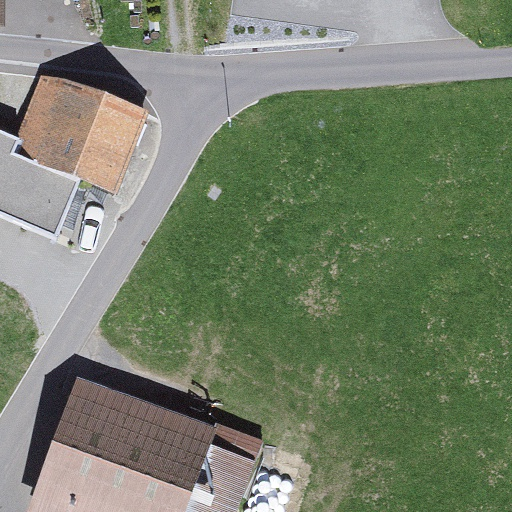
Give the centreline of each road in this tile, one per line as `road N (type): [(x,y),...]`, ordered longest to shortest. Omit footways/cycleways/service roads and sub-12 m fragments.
road 1 (residential): [(0,474),(93,289),(226,102),(237,70)]
road 2 (unclassified): [(237,70),(511,65)]
road 3 (unclassified): [(0,60),(237,70)]
